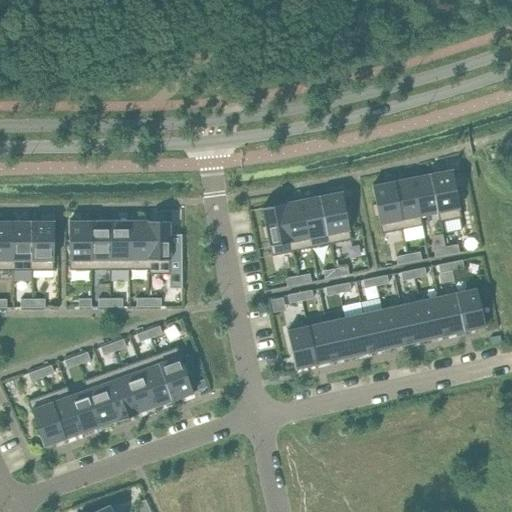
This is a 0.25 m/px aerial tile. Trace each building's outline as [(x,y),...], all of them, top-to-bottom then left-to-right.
[(459,187),(455,188),(451,169),(431,173),(441,221),(461,217),(458,200),(461,199),(459,187)] [(422,225),(420,216),(437,212),(439,222),(441,221),(431,173),(411,177),(421,225),(422,225)] [(411,177),(392,181),(401,229),(421,225),(411,177)] [(392,181),(372,185),(375,204),(371,205),(374,216),(378,216),(381,233),(401,229),(392,181)] [(341,191),(321,195),(331,243),(351,239),(347,222),(351,221),(349,209),(345,210),(341,191)] [(301,199),(311,247),(331,243),(321,195),(301,199)] [(301,199),(281,203),(291,251),(311,247),(301,199)] [(281,203),(261,207),(265,226),(261,227),(264,239),(267,238),(271,255),(291,251),(281,203)] [(109,220),(89,221),(89,269),(109,269),(109,220)] [(129,269),(129,220),(109,220),(109,269),(129,269)] [(129,269),(148,269),(148,274),(149,274),(149,220),(129,220),(129,269)] [(169,220),(149,220),(149,274),(169,274),(169,262),(181,262),(181,234),(169,234),(169,220)] [(13,221),(0,221),(0,270),(13,270),(13,221)] [(13,221),(13,270),(33,270),(33,221),(13,221)] [(53,221),(33,221),(33,270),(53,270),(53,221)] [(89,221),(68,221),(69,270),(89,269),(89,221)] [(457,244),(445,246),(447,254),(459,252),(457,244)] [(445,246),(433,249),(435,257),(447,254),(445,246)] [(421,260),(419,251),(407,254),(409,262),(421,260)] [(397,264),(409,262),(407,254),(395,256),(397,264)] [(450,262),(451,270),(463,268),(462,260),(450,262)] [(438,264),(439,273),(451,270),(450,262),(438,264)] [(347,266),(335,268),(336,277),(348,274),(347,266)] [(414,278),(426,275),(424,267),(412,270),(414,278)] [(335,268),(323,271),(324,279),(336,277),(335,268)] [(414,278),(412,270),(400,272),(402,280),(414,278)] [(297,276),(299,284),(311,282),(309,273),(297,276)] [(376,286),(388,283),(386,275),(374,277),(376,286)] [(297,276),(285,278),(287,286),(299,284),(297,276)] [(364,288),(376,286),(374,277),(362,280),(364,288)] [(349,282),(337,285),(338,293),(350,291),(349,282)] [(325,287),(326,295),(338,293),(337,285),(325,287)] [(485,326),(476,288),(457,292),(466,330),(485,326)] [(301,300),(313,298),(311,290),(299,292),(301,300)] [(289,303),(301,300),(299,292),(287,295),(289,303)] [(466,330),(457,292),(438,296),(447,335),(466,330)] [(438,296),(419,301),(428,339),(447,335),(438,296)] [(78,307),(90,307),(90,298),(78,298),(78,307)] [(110,298),(97,298),(98,307),(110,307),(110,298)] [(122,298),(110,298),(110,307),(122,307),(122,298)] [(148,298),(136,298),(136,306),(148,306),(148,298)] [(148,298),(148,306),(160,306),(160,298),(148,298)] [(32,299),(20,299),(20,307),(32,307),(32,299)] [(32,299),(32,307),(44,307),(44,299),(32,299)] [(428,339),(419,301),(400,305),(409,343),(428,339)] [(400,305),(381,309),(390,347),(409,343),(400,305)] [(390,347),(381,309),(362,313),(371,351),(390,347)] [(362,313),(343,318),(352,356),(371,351),(362,313)] [(352,356),(343,318),(324,322),(333,360),(352,356)] [(324,322),(305,326),(314,364),(333,360),(324,322)] [(150,338),(161,334),(159,326),(147,330),(150,338)] [(314,364),(305,326),(287,330),(295,368),(314,364)] [(139,342),(150,338),(147,330),(136,334),(139,342)] [(123,339),(111,343),(114,351),(125,347),(123,339)] [(100,347),(103,355),(114,351),(111,343),(100,347)] [(176,347),(157,353),(173,400),(193,393),(186,375),(190,374),(186,362),(182,363),(176,347)] [(75,356),(78,364),(89,360),(87,352),(75,356)] [(157,353),(139,360),(155,406),(173,400),(157,353)] [(64,360),(67,368),(78,364),(75,356),(64,360)] [(139,360),(121,366),(137,412),(155,406),(139,360)] [(42,377),(53,373),(50,365),(39,369),(42,377)] [(104,373),(102,373),(119,420),(120,420),(138,414),(137,412),(121,366),(104,373)] [(42,377),(39,369),(28,373),(30,381),(42,377)] [(85,379),(84,380),(100,426),(101,425),(117,420),(118,421),(119,420),(102,373),(85,379)] [(70,395),(69,395),(82,432),(83,432),(100,426),(84,380),(83,380),(86,389),(70,395)] [(66,386),(48,393),(65,438),(82,432),(69,395),(66,386)] [(48,393),(27,400),(44,446),(65,438),(48,393)] [(145,500),(137,503),(141,511),(146,511),(150,511),(145,500)]
